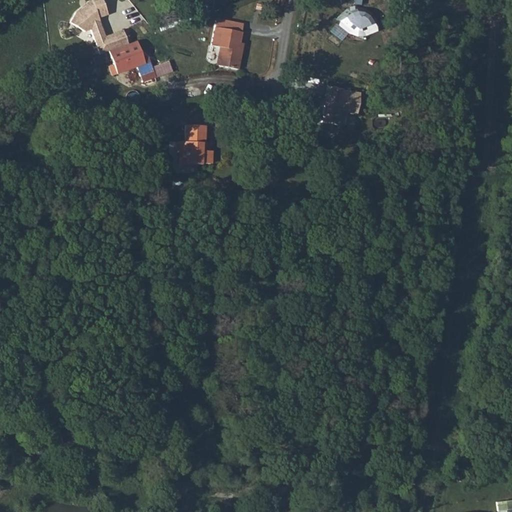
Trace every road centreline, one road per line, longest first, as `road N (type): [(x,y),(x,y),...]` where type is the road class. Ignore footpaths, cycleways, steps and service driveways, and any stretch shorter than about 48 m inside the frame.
road 1 (track): [(275,431),(251,441),(113,452),(48,422),(7,279),(26,200),(73,179),(270,182)]
road 2 (track): [(429,187),(449,259),(444,425),(429,449)]
road 3 (track): [(270,182),(260,299),(265,416),(275,431)]
road 4 (residential): [(291,0),(270,182)]
road 5 (track): [(270,182),(429,187)]
road 6 (track): [(429,449),(292,444),(275,431)]
